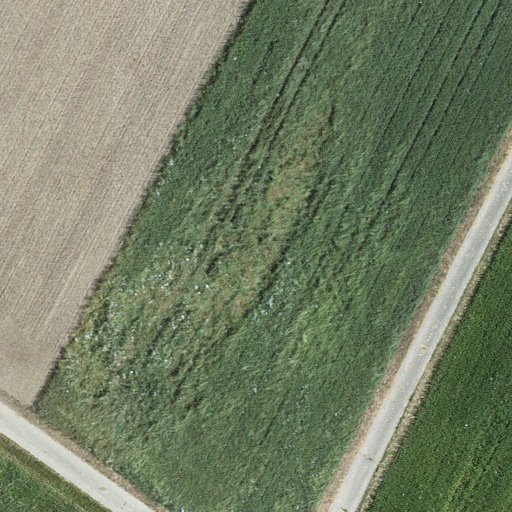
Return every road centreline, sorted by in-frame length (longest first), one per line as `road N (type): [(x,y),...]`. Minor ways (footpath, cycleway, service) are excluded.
road 1 (track): [(511,161),(341,511)]
road 2 (track): [(141,511),(0,412)]
